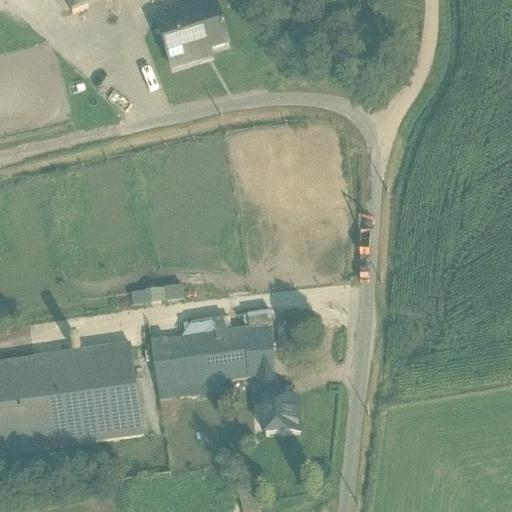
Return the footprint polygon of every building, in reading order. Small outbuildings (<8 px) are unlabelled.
[(64,0),(72,17),(115,0),(64,0)] [(197,57),(228,47),(214,1),(156,19),(172,71),(198,63),(197,57)] [(165,304),(164,291),(145,292),(145,294),(131,295),(132,307),(146,305),(146,306),(165,304)] [(262,438),(299,437),(297,402),(275,403),(270,314),(192,326),(182,339),(150,344),(159,405),(260,388),(262,438)] [(279,351),(288,351),(288,330),(279,330),(279,351)] [(0,365),(0,460),(143,439),(129,347),(0,365)] [(241,511),(258,511),(253,486),(237,490),(241,511)]
